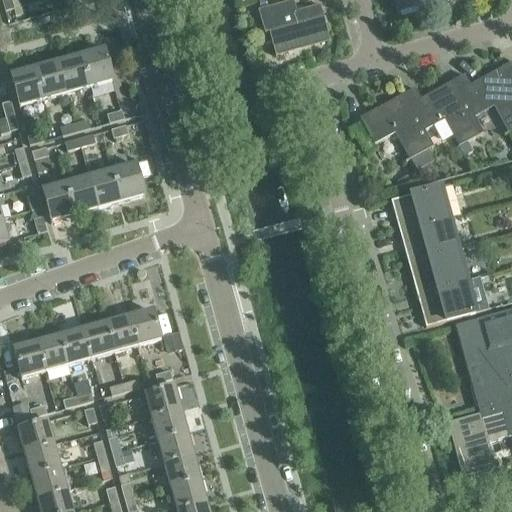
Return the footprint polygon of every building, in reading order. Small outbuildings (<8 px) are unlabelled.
[(1,0),(5,14),(14,12),(10,0),(1,0)] [(392,0),(397,17),(420,11),(417,0),(392,0)] [(269,34),(276,58),(330,43),(320,7),(297,14),(294,2),(258,12),(264,35),(269,34)] [(104,52),(80,59),(89,91),(113,85),(104,52)] [(80,59),(57,65),(66,97),(89,91),(80,59)] [(511,64),(503,69),(511,85),(511,64)] [(57,65),(34,71),(43,104),(66,97),(57,65)] [(464,77),(453,83),(474,120),(494,109),(508,135),(511,133),(511,85),(503,69),(470,87),(464,77)] [(43,104),(34,71),(10,78),(19,110),(43,104)] [(415,91),(404,96),(425,133),(444,122),(459,149),(483,135),(474,120),(453,83),(420,101),(415,91)] [(425,133),(404,96),(360,121),(374,147),(395,136),(409,162),(410,161),(419,157),(433,149),(425,133)] [(2,108),(6,121),(14,119),(11,105),(2,108)] [(123,123),(121,114),(107,118),(109,127),(123,123)] [(14,119),(6,121),(10,135),(18,133),(14,119)] [(88,123),(74,127),(76,136),(91,132),(88,123)] [(76,136),(74,127),(60,131),(63,139),(76,136)] [(111,133),(113,142),(128,138),(125,129),(111,133)] [(27,140),(30,149),(44,145),(42,136),(27,140)] [(92,138),(78,142),(81,151),(95,147),(92,138)] [(81,151),(78,142),(64,146),(67,154),(81,151)] [(467,145),(460,149),(465,158),(472,154),(467,145)] [(15,154),(18,168),(27,165),(23,151),(15,154)] [(31,155),(34,163),(48,159),(46,151),(31,155)] [(419,157),(410,161),(416,171),(421,168),(423,163),(419,157)] [(27,165),(18,168),(22,182),(31,179),(27,165)] [(136,167),(112,174),(121,206),(145,199),(136,167)] [(112,174),(89,180),(98,212),(121,206),(112,174)] [(89,180),(66,186),(74,219),(98,212),(89,180)] [(74,219),(66,186),(42,193),(51,225),(74,219)] [(396,223),(400,235),(455,220),(454,220),(449,221),(440,190),(435,192),(435,191),(391,203),(391,205),(394,204),(399,223),(396,223)] [(27,199),(31,214),(40,211),(36,197),(27,199)] [(1,218),(0,218),(0,248),(8,246),(1,218)] [(405,255),(408,267),(463,251),(458,252),(449,222),(455,221),(455,220),(400,235),(400,236),(402,235),(407,254),(405,255)] [(34,223),(38,238),(46,235),(42,221),(34,223)] [(413,286),(417,298),(472,283),(472,282),(466,283),(458,254),(463,252),(463,251),(408,267),(411,267),(416,285),(413,286)] [(472,283),(417,298),(417,299),(420,298),(425,316),(422,317),(426,330),(470,318),(470,317),(487,313),(478,281),(472,283)] [(451,349),(460,346),(479,416),(448,425),(463,479),(494,470),(487,444),(507,438),(507,439),(509,439),(511,437),(511,312),(455,328),(456,333),(448,335),(443,339),(443,344),(446,348),(451,349)] [(153,314),(129,320),(137,349),(161,343),(153,314)] [(129,320),(106,327),(114,356),(137,349),(129,320)] [(106,327),(83,333),(91,362),(114,356),(106,327)] [(83,333),(60,339),(68,369),(91,362),(83,333)] [(178,336),(163,340),(167,353),(182,349),(178,336)] [(60,339),(37,346),(45,375),(68,369),(60,339)] [(45,375),(37,346),(13,352),(21,382),(45,375)] [(156,379),(158,387),(172,383),(170,375),(156,379)] [(137,384),(123,388),(125,396),(140,392),(137,384)] [(125,396),(123,388),(109,391),(112,400),(125,396)] [(145,397),(151,421),(180,413),(174,389),(145,397)] [(91,397),(77,400),(79,409),(93,405),(91,397)] [(79,409),(77,400),(63,404),(65,413),(79,409)] [(99,410),(103,424),(112,422),(108,407),(99,410)] [(30,413),(32,422),(47,418),(44,409),(30,413)] [(96,426),(92,411),(84,414),(88,428),(96,426)] [(151,421),(157,444),(187,436),(180,413),(151,421)] [(17,432),(24,456),(53,448),(47,424),(17,432)] [(157,444),(164,467),(193,459),(187,436),(157,444)] [(108,443),(112,457),(120,454),(117,440),(108,443)] [(93,447),(97,461),(105,458),(102,444),(93,447)] [(24,456),(30,479),(60,471),(53,448),(24,456)] [(130,452),(121,455),(124,466),(133,464),(130,452)] [(120,454),(112,457),(116,471),(124,468),(120,454)] [(105,458),(97,461),(101,475),(109,472),(105,458)] [(164,467),(170,490),(200,482),(193,459),(164,467)] [(30,479),(37,502),(66,494),(60,471),(30,479)] [(170,490),(176,511),(182,511),(206,505),(200,482),(170,490)] [(121,489),(125,503),(133,501),(129,487),(121,489)] [(106,493),(110,507),(118,505),(114,491),(106,493)] [(37,502),(39,511),(71,511),(66,494),(37,502)] [(136,511),(133,501),(125,503),(127,511),(136,511)]
